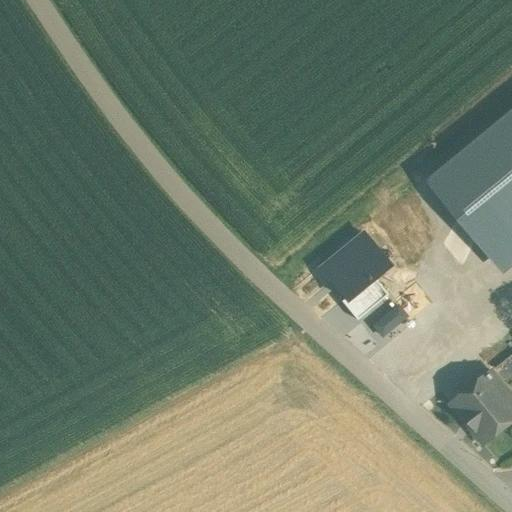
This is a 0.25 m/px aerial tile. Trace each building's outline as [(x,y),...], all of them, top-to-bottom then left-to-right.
[(511,110),(427,183),(492,259),(511,241),(511,110)] [(363,235),(321,270),(346,300),(372,278),(388,265),(363,235)] [(346,300),(342,303),(356,320),(387,295),(372,278),(346,300)] [(407,317),(398,305),(372,326),(381,337),(407,317)] [(511,421),(511,398),(491,373),(453,403),(466,418),(464,420),(472,429),(473,428),(485,443),(511,421)]
